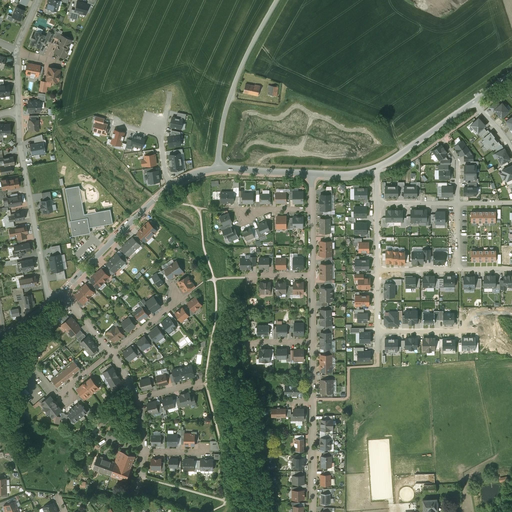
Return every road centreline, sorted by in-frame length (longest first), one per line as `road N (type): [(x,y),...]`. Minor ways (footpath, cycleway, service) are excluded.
road 1 (residential): [(51,302),(18,108)]
road 2 (unclassified): [(276,0),(239,70),(213,169)]
road 3 (residential): [(172,186),(61,292)]
